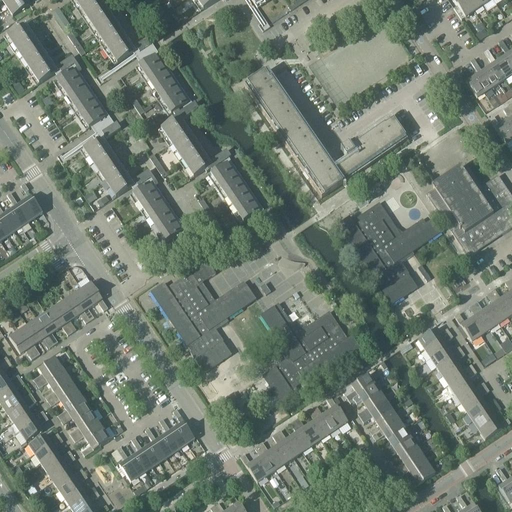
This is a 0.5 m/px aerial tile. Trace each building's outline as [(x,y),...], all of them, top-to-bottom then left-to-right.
[(8,0),(3,4),(8,11),(24,0),(8,0)] [(24,0),(8,11),(12,18),(29,7),(24,0)] [(133,55),(96,0),(75,0),(73,2),(117,66),(133,55)] [(220,1),(219,0),(195,0),(203,12),(220,1)] [(249,0),(253,6),(255,8),(266,0),(249,0)] [(290,13),(308,0),(309,0),(291,0),(284,5),(290,13)] [(457,0),(451,0),(454,3),(453,3),(457,8),(453,11),(461,22),(465,20),(474,14),(465,0),(464,0),(458,0),(457,0)] [(483,8),(477,0),(464,0),(465,0),(474,14),(483,8)] [(59,11),(52,16),(65,35),(72,30),(59,11)] [(55,75),(23,27),(6,38),(39,86),(55,75)] [(484,30),(475,36),(479,43),(488,37),(484,30)] [(71,45),(76,42),(71,35),(67,38),(71,45)] [(135,49),(137,53),(139,55),(154,45),(150,39),(135,49)] [(76,42),(71,45),(76,52),(80,49),(76,42)] [(502,52),(506,49),(501,43),(498,45),(502,52)] [(80,49),(76,52),(81,58),(85,56),(80,49)] [(506,49),(502,52),(506,57),(507,56),(511,63),(511,52),(509,55),(506,49)] [(511,63),(507,56),(506,57),(500,61),(504,68),(511,78),(511,77),(511,63)] [(154,58),(138,69),(171,117),(187,106),(154,58)] [(492,58),(488,61),(492,67),(486,70),(490,76),(497,87),(504,82),(493,66),(495,64),(492,58)] [(61,75),(76,66),(72,59),(57,69),(61,75)] [(474,70),(478,68),(473,61),(470,64),(474,70)] [(500,61),(495,64),(493,66),(504,82),(511,78),(504,68),(500,61)] [(80,76),(81,78),(83,76),(78,68),(75,70),(80,76)] [(478,68),(474,70),(478,76),(480,75),(491,91),(497,87),(490,76),(486,70),(481,73),(480,71),(478,68)] [(56,82),(88,131),(105,120),(72,71),(56,82)] [(456,73),(460,80),(464,77),(460,71),(456,73)] [(244,88),(244,89),(321,201),(407,142),(391,118),(340,152),(346,161),(334,169),(267,72),(244,88)] [(484,96),(491,91),(480,75),(478,76),(473,79),(481,92),(484,96)] [(480,99),(484,96),(481,92),(473,79),(465,84),(477,101),(480,99)] [(131,104),(135,101),(130,94),(126,97),(131,104)] [(500,96),(496,99),(500,106),(507,101),(504,97),(502,98),(500,96)] [(49,98),(41,102),(46,110),(54,106),(49,98)] [(495,99),(490,102),(494,110),(500,106),(496,99),(495,99)] [(135,101),(131,104),(135,111),(140,108),(135,101)] [(184,121),(198,111),(194,105),(179,115),(184,121)] [(140,108),(135,111),(140,118),(144,115),(140,108)] [(504,124),(511,136),(511,116),(507,109),(503,112),(509,121),(504,124)] [(161,132),(193,180),(200,175),(202,178),(211,171),(176,118),(167,124),(169,126),(161,132)] [(511,143),(511,136),(504,124),(499,127),(493,119),(489,122),(495,131),(506,147),(511,143)] [(106,141),(107,141),(120,132),(116,125),(101,135),(106,141)] [(83,152),(115,200),(132,189),(99,141),(83,152)] [(231,159),(226,153),(212,163),(216,169),(231,159)] [(153,167),(158,164),(153,157),(149,160),(153,167)] [(158,164),(153,167),(158,174),(162,171),(158,164)] [(243,225),(259,214),(227,165),(210,176),(243,225)] [(434,192),(425,197),(463,252),(464,252),(469,258),(467,259),(468,260),(477,254),(475,250),(480,247),(500,233),(502,237),(511,230),(511,221),(511,220),(511,219),(511,199),(497,178),(481,189),(467,170),(463,173),(460,169),(459,169),(432,188),(434,191),(434,192)] [(162,171),(158,174),(163,181),(167,178),(162,171)] [(137,189),(152,179),(148,173),(133,183),(137,189)] [(156,190),(157,192),(160,190),(154,182),(151,184),(156,190)] [(148,185),(132,196),(165,245),(181,234),(148,185)] [(28,193),(24,186),(20,189),(25,195),(28,193)] [(92,193),(84,198),(89,205),(97,200),(92,193)] [(105,198),(100,201),(104,207),(109,203),(105,198)] [(24,204),(35,221),(42,216),(31,199),(24,204)] [(14,202),(10,204),(14,210),(16,209),(28,225),(35,221),(24,204),(18,208),(14,202)] [(203,212),(207,209),(203,202),(198,205),(203,212)] [(441,235),(432,221),(425,226),(422,221),(396,239),(393,235),(397,232),(388,218),(384,221),(375,208),(379,205),(365,214),(369,221),(366,223),(364,221),(355,228),(349,219),(335,228),(336,228),(372,281),(371,282),(372,282),(376,279),(382,288),(377,291),(389,309),(390,308),(389,308),(416,290),(416,291),(417,290),(405,272),(404,273),(400,266),(414,257),(411,254),(440,234),(441,235)] [(9,213),(21,230),(28,225),(16,209),(14,210),(9,213)] [(207,209),(203,212),(208,218),(212,216),(207,209)] [(0,211),(0,218),(1,219),(2,218),(14,235),(21,230),(9,213),(4,217),(0,211)] [(212,216),(208,218),(212,225),(216,222),(212,216)] [(0,219),(0,230),(6,240),(14,235),(2,218),(1,219),(0,219)] [(426,284),(430,281),(421,268),(417,270),(426,284)] [(189,354),(203,375),(204,376),(204,375),(230,357),(231,358),(231,357),(219,339),(219,340),(214,333),(228,324),(226,321),(255,301),(255,302),(256,302),(246,288),(240,293),(237,288),(211,306),(208,302),(212,299),(202,286),(199,288),(190,275),(194,273),(193,272),(179,281),(184,288),(181,290),(179,288),(170,295),(163,285),(150,295),(151,295),(187,348),(186,349),(187,348),(190,353),(189,354)] [(81,291),(92,308),(97,305),(103,314),(108,311),(91,285),(81,291)] [(264,285),(259,289),(265,297),(270,294),(264,285)] [(92,308),(81,291),(72,297),(89,323),(94,320),(88,311),(92,308)] [(490,295),(507,320),(511,317),(511,307),(505,298),(501,301),(495,292),(490,295)] [(487,310),(498,326),(507,320),(490,295),(486,298),(492,307),(487,310)] [(89,323),(72,297),(63,303),(75,320),(79,317),(85,326),(89,323)] [(75,320),(63,303),(54,309),(71,335),(76,332),(70,323),(75,320)] [(23,304),(16,309),(21,316),(28,311),(23,304)] [(498,326),(487,310),(483,313),(477,304),(472,307),(489,332),(498,326)] [(489,332),(472,307),(468,310),(474,319),(469,322),(481,338),(489,332)] [(46,315),(57,332),(61,329),(67,338),(71,335),(54,309),(46,315)] [(280,406),(281,405),(298,394),(295,389),(304,384),(306,388),(307,387),(306,387),(360,351),(360,352),(361,351),(352,338),(343,344),(336,334),(334,336),(332,332),(338,328),(329,314),(331,318),(318,327),(316,323),(302,332),(304,336),(300,339),(283,312),(278,315),(274,309),(260,318),(261,318),(280,347),(277,349),(287,362),(280,367),(280,366),(262,379),(263,378),(280,405),(280,406)] [(57,332),(46,315),(36,321),(53,347),(57,344),(51,335),(57,332)] [(481,338),(469,322),(465,325),(459,316),(454,319),(460,328),(471,345),(481,338)] [(27,327),(38,344),(43,341),(49,350),(53,347),(36,321),(27,327)] [(19,333),(35,359),(39,356),(33,347),(38,344),(27,327),(19,333)] [(424,353),(449,336),(446,331),(438,337),(434,332),(418,343),(424,353)] [(35,359),(19,333),(9,340),(20,357),(25,353),(31,362),(35,359)] [(430,362),(447,350),(443,346),(452,340),(449,336),(424,353),(430,362)] [(511,346),(508,341),(500,347),(502,351),(505,356),(511,351),(511,346)] [(436,370),(461,354),(458,349),(450,355),(447,350),(430,362),(436,370)] [(461,354),(436,370),(442,379),(459,368),(455,363),(464,358),(461,354)] [(0,369),(9,363),(6,359),(0,362),(0,369)] [(36,386),(61,369),(55,360),(38,371),(42,376),(33,382),(36,386)] [(0,382),(6,378),(2,374),(11,368),(9,363),(0,369),(0,382)] [(448,388),(473,371),(470,367),(462,373),(459,368),(442,379),(448,388)] [(51,389),(67,378),(61,369),(36,386),(39,391),(48,384),(51,389)] [(454,398),(471,386),(468,381),(476,376),(473,371),(448,388),(454,398)] [(349,403),(374,386),(368,376),(351,388),(355,393),(346,399),(349,403)] [(0,395),(21,381),(18,377),(9,383),(6,378),(0,382),(0,395)] [(48,404),(74,387),(67,378),(51,389),(54,394),(45,400),(48,404)] [(0,406),(1,408),(18,396),(14,392),(23,385),(21,381),(0,395),(0,406)] [(460,407),(485,390),(483,385),(474,391),(471,386),(454,398),(460,407)] [(364,406),(380,395),(374,386),(349,403),(351,407),(360,401),(364,406)] [(74,387),(48,404),(51,408),(60,402),(63,407),(80,396),(74,387)] [(431,387),(426,390),(430,395),(434,392),(431,387)] [(466,416),(483,404),(480,400),(488,394),(485,390),(460,407),(466,416)] [(18,396),(1,408),(7,417),(33,399),(30,395),(21,401),(18,396)] [(361,421),(386,404),(380,395),(364,406),(367,411),(358,417),(361,421)] [(60,422),(86,405),(80,396),(63,407),(66,412),(57,418),(60,422)] [(13,426),(30,414),(27,410),(36,404),(33,399),(7,417),(13,426)] [(327,414),(338,431),(348,424),(337,408),(336,408),(330,399),(326,402),(332,411),(327,414)] [(228,408),(235,403),(233,400),(226,404),(228,408)] [(235,403),(228,408),(230,412),(238,407),(235,403)] [(473,425),(497,407),(495,403),(486,409),(483,404),(466,416),(473,425)] [(386,404),(361,421),(364,425),(373,419),(376,424),(392,413),(386,404)] [(75,425),(92,414),(86,405),(60,422),(63,427),(72,421),(75,425)] [(478,434),(495,422),(492,417),(500,412),(497,407),(473,425),(478,434)] [(338,431),(327,414),(322,417),(316,408),(312,411),(330,437),(338,431)] [(309,426),(321,443),(330,437),(312,411),(308,414),(314,423),(309,426)] [(176,429),(187,446),(194,441),(183,424),(185,424),(177,412),(173,414),(181,426),(176,429)] [(19,435),(45,418),(42,413),(33,419),(30,414),(13,426),(19,435)] [(373,439),(398,422),(392,413),(376,424),(379,429),(370,435),(373,439)] [(72,440),(98,423),(92,414),(75,425),(78,430),(69,436),(72,440)] [(45,418),(19,435),(25,444),(42,433),(39,428),(48,422),(45,418)] [(321,443),(309,426),(304,429),(298,420),(294,423),(312,449),(321,443)] [(495,422),(478,434),(485,443),(501,432),(501,431),(510,426),(507,421),(498,427),(495,422)] [(388,442),(405,431),(398,422),(373,439),(376,443),(385,437),(388,442)] [(87,443),(104,432),(98,423),(72,440),(75,444),(84,438),(87,443)] [(312,449),(294,423),(290,426),(296,435),(291,438),(302,455),(312,449)] [(167,427),(163,429),(167,435),(169,434),(180,451),(187,446),(176,429),(171,433),(167,427)] [(405,431),(388,442),(391,447),(382,453),(385,457),(411,440),(405,431)] [(104,432),(87,443),(90,448),(81,454),(85,459),(110,441),(104,432)] [(276,436),(293,461),(302,455),(291,438),(286,442),(280,433),(276,436)] [(162,439),(173,455),(180,451),(169,434),(167,435),(162,439)] [(34,457),(60,440),(57,435),(48,441),(44,436),(28,447),(34,457)] [(153,436),(149,439),(153,445),(155,443),(166,460),(173,455),(162,439),(157,442),(153,436)] [(293,461),(276,436),(272,438),(278,447),(273,451),(284,467),(293,461)] [(40,466),(57,455),(54,450),(63,444),(60,440),(34,457),(40,466)] [(400,460),(417,449),(411,440),(385,457),(388,462),(397,456),(400,460)] [(148,448),(159,465),(166,460),(155,443),(153,445),(148,448)] [(258,448),(275,473),(284,467),(273,451),(268,454),(262,445),(258,448)] [(139,446),(135,448),(139,454),(141,453),(152,470),(159,465),(148,448),(143,452),(139,446)] [(255,463),(266,480),(275,473),(258,448),(254,451),(260,459),(255,463)] [(397,475),(423,458),(417,449),(400,460),(403,465),(394,471),(397,475)] [(351,451),(346,454),(350,460),(355,457),(351,451)] [(46,475),(72,458),(69,453),(60,459),(57,455),(40,466),(46,475)] [(134,458),(145,474),(152,470),(141,453),(139,454),(134,458)] [(125,455),(121,458),(125,464),(127,463),(138,479),(145,474),(134,458),(129,461),(125,455)] [(266,480),(255,463),(250,466),(244,457),(240,460),(246,469),(257,486),(266,480)] [(72,458),(46,475),(52,484),(69,473),(66,468),(75,462),(72,458)] [(423,458),(397,475),(400,480),(409,473),(412,478),(429,467),(423,458)] [(131,484),(138,479),(127,463),(125,464),(120,467),(131,484)] [(429,467),(412,478),(415,483),(406,489),(409,494),(435,476),(429,467)] [(69,473),(52,484),(58,493),(84,476),(81,471),(72,477),(69,473)] [(64,502),(81,491),(78,486),(87,480),(84,476),(58,493),(64,502)] [(503,477),(500,480),(504,486),(505,485),(511,494),(511,480),(507,483),(503,477)] [(143,487),(146,492),(151,489),(148,484),(143,487)] [(509,506),(511,504),(511,494),(505,485),(504,486),(498,490),(509,506)] [(70,511),(96,494),(93,489),(84,495),(81,491),(64,502),(70,511)] [(71,511),(87,511),(93,509),(90,504),(99,498),(96,494),(70,511),(71,511)] [(229,511),(242,511),(238,505),(235,500),(232,496),(227,499),(233,508),(229,511)]
